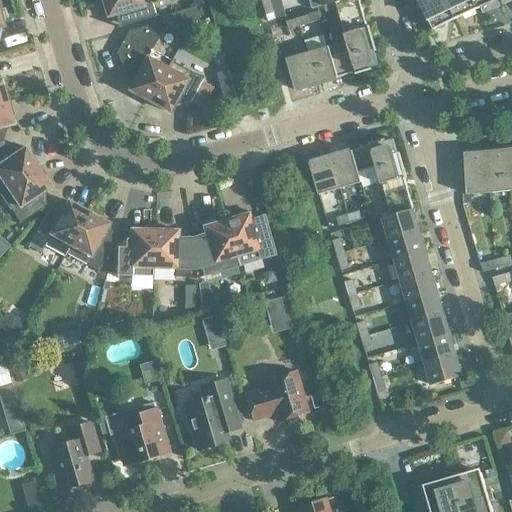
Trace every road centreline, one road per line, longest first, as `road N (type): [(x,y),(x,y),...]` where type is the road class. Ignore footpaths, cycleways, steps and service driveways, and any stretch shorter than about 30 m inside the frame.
road 1 (residential): [(413,95),(184,163),(149,164),(103,144),(84,118),(48,0)]
road 2 (residential): [(139,511),(503,404)]
road 3 (residential): [(503,404),(418,112)]
